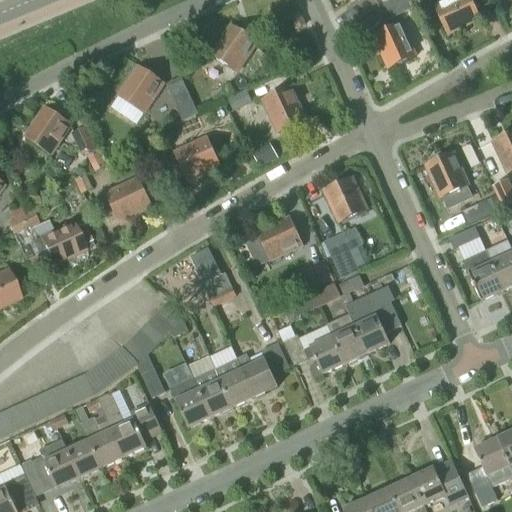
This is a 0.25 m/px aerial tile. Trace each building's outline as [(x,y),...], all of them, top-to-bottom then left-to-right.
[(376,10),(371,0),(364,0),(358,3),(347,10),(354,22),(375,10),(376,10)] [(371,0),(376,10),(390,2),(388,0),(371,0)] [(375,10),(382,25),(413,10),(408,0),(394,0),(390,2),(376,10),(375,10)] [(481,22),(470,0),(452,0),(435,7),(448,37),(481,22)] [(300,13),(298,14),(291,18),(296,30),(306,26),(300,13)] [(388,71),(416,58),(402,25),(373,38),(388,71)] [(212,57),(237,74),(257,44),(232,27),(212,57)] [(166,87),(155,79),(139,68),(119,98),(146,117),(166,87)] [(185,82),(183,83),(181,78),(168,84),(170,89),(183,122),(199,115),(194,103),(185,82)] [(228,100),(237,96),(231,84),(212,93),(218,105),(228,100)] [(291,89),(263,102),(278,135),(306,122),(291,89)] [(247,91),(237,96),(228,100),(234,113),(253,104),(247,91)] [(73,128),(62,121),(46,109),(25,139),(53,158),(73,128)] [(88,127),(72,135),(83,157),(100,149),(88,127)] [(511,174),(511,134),(493,144),(508,176),(511,174)] [(155,135),(144,140),(150,153),(161,148),(155,135)] [(214,155),(208,140),(175,155),(188,183),(220,168),(214,155)] [(476,157),(471,146),(462,150),(468,161),(476,157)] [(89,159),(95,173),(106,169),(100,154),(89,159)] [(441,200),(469,187),(454,155),(426,168),(441,200)] [(93,189),(87,176),(77,180),(83,194),(93,189)] [(352,180),(324,193),(339,225),(367,212),(352,180)] [(120,224),(152,209),(139,181),(106,196),(120,224)] [(511,189),(509,183),(497,189),(506,208),(511,205),(511,189)] [(463,214),(468,226),(503,210),(497,198),(463,214)] [(22,218),(26,216),(22,207),(11,212),(21,234),(28,231),(22,218)] [(22,218),(28,231),(40,225),(34,213),(26,216),(22,218)] [(304,249),(299,237),(290,219),(258,235),(271,264),(290,255),(304,249)] [(53,268),(86,253),(84,248),(93,243),(86,227),(76,231),(73,225),(40,240),(53,268)] [(463,235),(468,247),(481,241),(475,229),(463,235)] [(335,257),(353,251),(350,240),(359,237),(357,231),(329,240),(335,257)] [(455,253),(468,247),(463,235),(449,241),(455,253)] [(204,285),(222,276),(209,250),(191,258),(204,285)] [(360,273),(351,252),(332,260),(341,281),(360,273)] [(491,265),(492,265),(487,254),(464,264),(481,303),(504,293),(491,265)] [(504,293),(511,288),(511,255),(492,265),(491,265),(504,293)] [(325,263),(305,272),(314,292),(334,282),(325,263)] [(0,310),(21,300),(8,272),(0,275),(0,310)] [(221,294),(233,288),(226,274),(222,276),(204,285),(203,286),(210,299),(221,294)] [(344,297),(350,294),(365,287),(360,277),(339,286),(344,297)] [(221,294),(226,303),(237,298),(233,288),(221,294)] [(314,300),(318,308),(340,298),(336,289),(314,300)] [(214,309),(226,303),(221,294),(210,299),(214,309)] [(350,294),(344,297),(348,306),(354,303),(350,294)] [(296,319),(318,308),(314,300),(315,301),(293,311),(296,319)] [(401,327),(391,304),(377,310),(372,300),(347,312),(349,317),(368,356),(390,345),(385,334),(401,327)] [(159,314),(175,330),(183,322),(167,305),(159,314)] [(166,339),(175,330),(159,314),(150,323),(166,339)] [(332,339),(344,366),(368,356),(349,317),(326,327),(332,339)] [(157,348),(166,339),(150,323),(141,332),(157,348)] [(189,331),(182,324),(173,334),(180,340),(189,331)] [(149,356),(157,348),(141,332),(132,340),(148,357),(149,356)] [(308,361),(300,343),(297,337),(283,344),(294,368),(308,361)] [(323,376),(344,366),(332,339),(310,349),(323,376)] [(137,367),(148,357),(132,340),(122,350),(137,367)] [(126,375),(137,367),(122,350),(113,357),(126,375)] [(149,356),(148,357),(137,367),(153,400),(166,394),(149,356)] [(116,381),(126,375),(113,357),(104,363),(116,381)] [(238,361),(256,399),(278,389),(265,361),(252,367),(247,357),(238,361)] [(233,409),(256,399),(238,361),(216,371),(233,409)] [(107,388),(116,381),(104,363),(94,370),(107,388)] [(96,396),(107,388),(94,370),(85,377),(96,396)] [(211,420),(233,409),(216,371),(193,382),(211,420)] [(95,397),(96,396),(85,377),(73,382),(83,403),(95,397)] [(211,420),(193,382),(192,380),(170,391),(188,430),(211,420)] [(71,408),(83,403),(73,382),(62,387),(71,408)] [(59,413),(71,408),(62,387),(50,393),(59,413)] [(48,419),(59,413),(50,393),(38,398),(48,419)] [(110,424),(126,459),(147,449),(144,442),(163,434),(150,406),(131,415),(135,423),(126,427),(111,395),(99,401),(106,417),(109,424),(110,424)] [(36,424),(48,419),(38,398),(27,404),(36,424)] [(101,419),(106,417),(99,401),(87,406),(91,415),(98,412),(101,419)] [(24,430),(36,424),(27,404),(15,409),(24,430)] [(84,408),(76,412),(82,426),(90,422),(84,408)] [(13,435),(24,430),(15,409),(3,414),(13,435)] [(0,438),(1,440),(13,435),(3,414),(0,415),(0,438)] [(66,416),(52,422),(56,431),(69,425),(66,416)] [(103,469),(126,459),(110,424),(109,424),(100,428),(100,426),(86,432),(103,469)] [(81,480),(103,469),(86,432),(84,433),(89,442),(68,451),(81,480)] [(511,434),(498,441),(511,472),(511,434)] [(501,483),(511,477),(511,472),(498,441),(475,451),(487,479),(491,487),(501,483)] [(81,480),(68,451),(64,442),(41,452),(44,459),(22,469),(25,476),(35,497),(56,487),(57,491),(81,480)] [(412,480),(425,508),(447,498),(451,508),(469,500),(452,463),(435,471),(434,470),(412,480)] [(35,497),(25,476),(6,485),(0,487),(0,511),(20,511),(38,504),(35,497)] [(416,511),(425,508),(412,480),(389,491),(399,511),(416,511)] [(399,511),(389,491),(367,501),(371,511),(399,511)] [(371,511),(367,501),(344,511),(371,511)]
